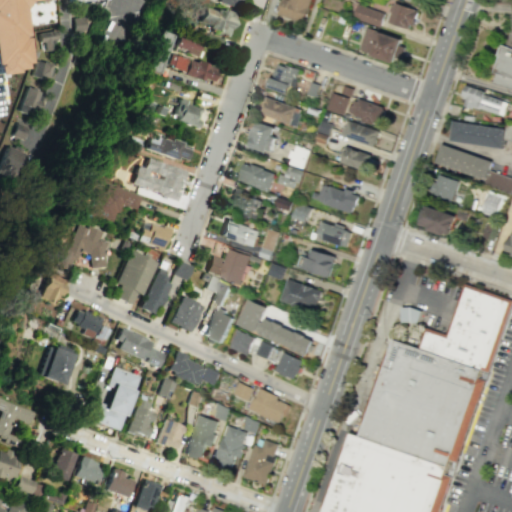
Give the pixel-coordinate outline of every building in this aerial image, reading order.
[(0,0),(0,73),(8,72),(7,69),(16,68),(16,62),(20,62),(13,8),(19,0),(0,0)] [(280,0),(276,13),(303,22),(309,0),(280,0)] [(386,21),(410,30),(417,10),(393,2),(386,21)] [(380,26),(384,11),(356,4),(352,19),(380,26)] [(227,33),(233,14),(201,5),(195,24),(227,33)] [(73,17),(86,16),(88,29),(74,30),(73,17)] [(493,82),(511,88),(511,25),(505,45),(502,44),(498,55),(500,56),(495,71),(497,72),(493,82)] [(401,39),(366,27),(359,50),(394,62),(401,39)] [(36,33),(55,29),(57,38),(54,39),(55,42),(51,43),(52,49),(45,50),(43,41),(38,42),(36,33)] [(173,35),(159,30),(145,69),(159,74),(173,35)] [(201,42),(177,36),(174,48),(198,54),(201,42)] [(210,82),(214,67),(169,53),(164,67),(210,82)] [(52,63),(41,60),(41,61),(34,59),(29,76),(38,78),(39,74),(48,77),(48,76),(51,76),(53,68),(51,68),(52,63)] [(288,93),(290,86),(295,87),(300,68),(274,63),(269,88),(288,93)] [(465,84),(461,95),(463,96),(463,99),(465,100),(464,105),(473,108),(473,107),(479,109),(480,107),(503,115),(508,102),(483,94),(484,91),(465,84)] [(30,86),(30,88),(25,86),(16,111),(30,116),(32,108),(38,110),(42,101),(40,100),(43,93),(35,90),(36,88),(30,86)] [(326,109),(342,115),(348,97),(332,92),(326,109)] [(298,124),(302,107),(265,98),(261,115),(298,124)] [(348,115),(383,124),(388,107),(352,98),(348,115)] [(193,125),(198,106),(175,100),(170,119),(193,125)] [(374,146),(379,130),(347,119),(342,136),(374,146)] [(453,120),(450,140),(503,148),(506,128),(453,120)] [(269,153),(277,128),(256,121),(248,146),(269,153)] [(14,122),(27,127),(23,139),(10,134),(14,122)] [(184,160),(187,144),(145,135),(142,151),(184,160)] [(486,180),(489,170),(492,161),(442,143),(436,162),(485,179),(486,180)] [(13,145),(11,148),(4,146),(0,157),(0,173),(15,179),(19,169),(23,171),(29,155),(21,152),(22,149),(13,145)] [(288,163),(303,168),(308,149),(294,145),(288,163)] [(340,161),(367,171),(373,155),(346,145),(340,161)] [(181,169),(142,158),(139,167),(133,165),(127,185),(172,198),(181,169)] [(237,180),(268,191),(275,173),(243,162),(237,180)] [(295,188),(301,170),(285,165),(280,183),(295,188)] [(489,170),(496,172),(511,177),(511,191),(511,194),(483,184),(485,179),(486,180),(489,170)] [(458,180),(438,173),(430,193),(451,201),(458,180)] [(320,182),(314,200),(353,213),(359,195),(320,182)] [(94,188),(86,213),(113,222),(119,204),(134,209),(138,196),(105,184),(102,191),(94,188)] [(256,218),(262,198),(233,189),(227,209),(256,218)] [(489,189),(488,192),(486,191),(484,199),(486,199),(485,204),(483,204),(481,209),(483,210),(482,212),(500,218),(508,195),(489,189)] [(307,221),(312,208),(298,204),(293,217),(307,221)] [(425,205),(419,222),(417,221),(416,224),(423,227),(424,225),(428,227),(427,229),(443,235),(444,232),(449,234),(455,216),(425,205)] [(253,246),(259,229),(223,218),(218,235),(253,246)] [(316,237),(346,247),(352,231),(322,220),(316,237)] [(135,241),(161,248),(167,228),(141,221),(135,241)] [(486,222),(499,226),(494,240),(481,235),(486,222)] [(103,266),(102,252),(105,242),(97,239),(99,231),(87,226),(84,227),(74,223),(65,250),(57,247),(51,264),(65,268),(66,268),(69,260),(74,260),(78,250),(87,253),(88,267),(103,266)] [(274,250),(278,231),(266,228),(262,248),(274,250)] [(250,255),(228,248),(224,260),(207,255),(202,271),(241,283),(250,255)] [(299,267),(328,277),(335,256),(311,248),(307,258),(302,257),(299,267)] [(129,304),(134,292),(139,295),(154,261),(127,250),(113,283),(117,285),(112,296),(129,304)] [(188,265),(174,260),(170,274),(183,279),(188,265)] [(151,314),(155,304),(158,305),(168,283),(161,280),(165,271),(154,267),(137,308),(151,314)] [(62,279),(44,272),(34,295),(52,303),(62,279)] [(201,288),(212,292),(209,300),(221,305),(229,284),(206,276),(201,288)] [(281,300),(316,311),(323,290),(287,279),(281,300)] [(356,435),(390,338),(418,347),(425,327),(447,335),(464,284),(511,300),(511,306),(455,469),(356,435)] [(188,331),(198,303),(176,296),(166,323),(188,331)] [(239,324),(258,332),(257,334),(308,353),(313,337),(263,319),(268,306),(248,299),(239,324)] [(401,321),(420,322),(420,308),(402,307),(401,321)] [(68,322),(81,328),(79,333),(90,338),(98,318),(74,308),(68,322)] [(231,316),(212,308),(201,336),(220,344),(231,316)] [(163,348),(119,330),(112,348),(156,366),(163,348)] [(229,347),(248,355),(249,352),(278,363),(274,371),(294,379),(303,358),(236,331),(229,347)] [(34,375),(58,384),(71,350),(55,344),(53,348),(45,345),(34,375)] [(164,371),(196,385),(205,367),(172,352),(164,371)] [(200,379),(213,385),(219,372),(206,366),(200,379)] [(118,430),(135,375),(110,367),(105,385),(110,386),(104,404),(97,402),(91,422),(118,430)] [(248,400),(253,388),(237,381),(232,393),(248,400)] [(281,423),(290,402),(258,389),(249,410),(281,423)] [(144,410),(147,403),(135,398),(123,430),(143,437),(152,412),(144,410)] [(32,410),(0,400),(0,438),(17,444),(19,437),(7,433),(12,418),(28,423),(32,410)] [(218,421),(197,414),(184,454),(200,459),(205,445),(210,446),(218,421)] [(173,449),(182,426),(161,418),(152,442),(173,449)] [(247,431),(226,425),(214,461),(235,468),(247,431)] [(322,511),(439,511),(455,469),(356,435),(351,433),(322,511)] [(265,485),(279,444),(257,437),(243,477),(265,485)] [(50,474),(67,479),(75,453),(59,448),(50,474)] [(0,449),(0,477),(11,481),(19,455),(0,449)] [(94,483),(101,463),(79,456),(73,476),(94,483)] [(104,489),(126,497),(132,480),(121,476),(123,471),(111,468),(104,489)] [(40,482),(18,476),(14,489),(36,495),(40,482)] [(133,505),(150,510),(158,484),(141,478),(133,505)] [(183,511),(187,495),(171,491),(166,511),(183,511)] [(0,511),(24,511),(27,506),(12,500),(7,511),(6,511),(7,510),(0,507),(0,511)] [(37,511),(42,500),(52,505),(49,511),(37,511)]
